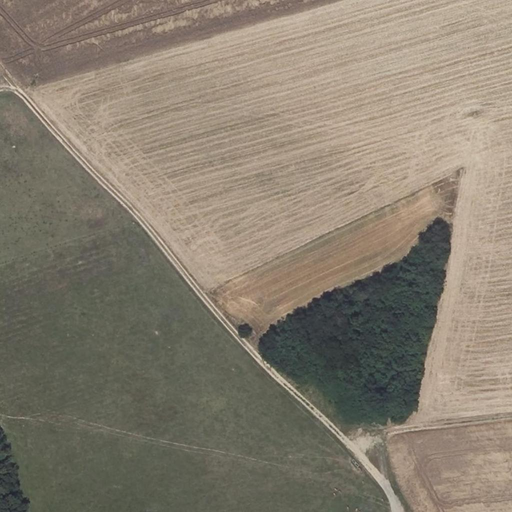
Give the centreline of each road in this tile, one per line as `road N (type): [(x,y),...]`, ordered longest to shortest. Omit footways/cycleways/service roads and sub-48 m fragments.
road 1 (track): [(0,73),(260,362),(359,454),(395,511)]
road 2 (track): [(359,454),(383,429),(511,414)]
